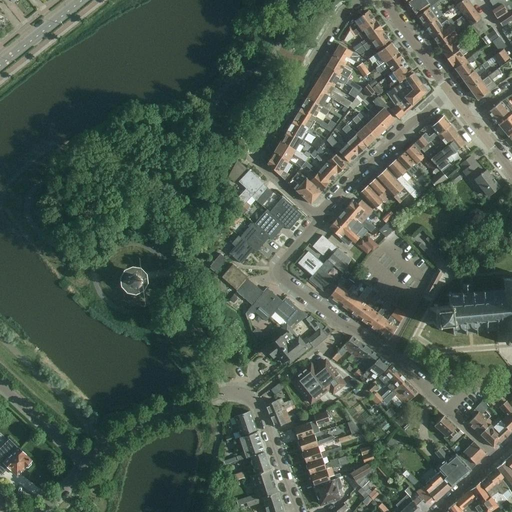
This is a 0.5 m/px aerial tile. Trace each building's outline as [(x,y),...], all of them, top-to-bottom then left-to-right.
[(20,0),(27,8),(31,5),(27,0),(20,0)] [(417,16),(434,4),(439,0),(427,0),(426,1),(425,0),(409,0),(407,2),(415,14),(417,16)] [(463,15),(473,8),(467,0),(462,0),(456,5),(463,15)] [(490,0),(489,1),(494,9),(502,4),(506,2),(504,0),(490,0)] [(434,4),(417,16),(417,17),(425,27),(436,19),(442,15),(434,4)] [(508,13),(502,4),(494,9),(492,11),(497,20),(508,13)] [(456,19),(462,15),(456,7),(451,12),(456,19)] [(463,15),(471,26),(481,19),(473,8),(463,15)] [(511,10),(508,13),(497,20),(501,26),(511,19),(511,10)] [(375,22),(375,21),(368,11),(354,21),(359,27),(352,32),(349,28),(341,41),(345,44),(362,31),(363,31),(375,22)] [(425,27),(432,38),(443,29),(444,30),(450,25),(446,20),(440,25),(436,19),(425,27)] [(481,19),(471,26),(478,36),(488,29),(481,19)] [(354,51),(355,51),(362,45),(382,31),(375,21),(375,22),(363,31),(368,38),(352,49),(354,51)] [(457,36),(450,25),(444,30),(443,29),(432,38),(440,48),(439,48),(451,40),(457,36)] [(382,31),(362,45),(355,51),(360,54),(366,50),(366,51),(373,45),(377,50),(389,41),(382,31)] [(464,46),(462,42),(457,46),(459,47),(457,48),(451,40),(439,48),(446,59),(464,46)] [(446,59),(454,69),(466,61),(462,56),(473,48),(469,42),(464,46),(446,59)] [(378,67),(385,62),(398,53),(391,43),(377,53),(369,59),(372,64),(374,62),(378,67)] [(339,45),(333,56),(345,64),(349,58),(356,63),(359,57),(339,45)] [(510,59),(503,50),(494,57),(500,66),(510,59)] [(387,66),(392,73),(405,63),(398,53),(385,62),(378,67),(376,69),(378,72),(387,66)] [(455,69),(462,79),(473,71),(467,63),(469,61),(470,63),(479,56),(477,53),(466,61),(454,69),(454,70),(455,69)] [(326,66),(348,80),(348,79),(346,79),(350,73),(343,68),(345,64),(333,56),(326,66)] [(473,71),(462,79),(470,89),(481,81),(477,76),(485,70),(490,66),(487,61),(481,65),(479,66),(473,71)] [(405,63),(392,73),(388,76),(392,82),(389,84),(392,88),(412,73),(405,63)] [(345,84),(348,80),(326,66),(320,77),(334,86),(337,81),(344,85),(345,84)] [(364,78),(367,75),(369,74),(364,68),(359,71),(364,78)] [(500,73),(497,69),(481,81),(470,89),(477,100),(496,86),(492,80),(500,73)] [(392,88),(386,93),(391,100),(391,99),(396,105),(390,111),(397,118),(397,117),(403,112),(399,108),(404,103),(405,103),(408,108),(420,97),(426,91),(420,83),(420,84),(412,73),(392,88)] [(334,86),(320,77),(313,87),(328,97),(327,97),(347,109),(350,103),(331,91),(334,86)] [(375,82),(370,85),(377,95),(383,91),(375,82)] [(368,85),(362,90),(368,97),(374,92),(368,85)] [(328,97),(313,87),(307,98),(328,112),(331,108),(327,105),(326,106),(323,104),(327,97),(328,97)] [(380,111),(374,117),(385,129),(395,120),(385,110),(387,107),(379,98),(378,97),(372,102),(380,111)] [(328,112),(307,98),(300,109),(315,118),(319,111),(326,115),(325,117),(336,124),(339,119),(328,112)] [(360,102),(356,98),(349,106),(352,109),(360,102)] [(498,125),(511,112),(511,106),(505,99),(501,102),(500,102),(487,112),(498,125)] [(315,118),(300,109),(294,120),(308,129),(313,121),(319,126),(329,132),(331,128),(315,118)] [(511,112),(498,125),(508,137),(511,133),(511,112)] [(359,115),(356,117),(376,138),(385,129),(374,117),(368,123),(359,114),(359,115)] [(438,135),(438,136),(450,125),(443,116),(431,127),(435,132),(429,137),(425,133),(421,136),(428,144),(430,142),(438,135)] [(355,135),(366,146),(376,138),(356,117),(353,120),(362,129),(355,135)] [(308,129),(294,120),(287,131),(301,140),(306,132),(315,138),(317,134),(308,129)] [(347,144),(357,155),(366,146),(355,135),(346,125),(342,130),(349,138),(351,136),(352,138),(346,144),(347,144)] [(430,159),(459,136),(450,125),(438,136),(444,142),(436,149),(430,142),(428,144),(421,136),(415,143),(430,159)] [(301,140),(287,131),(280,142),(295,151),(299,144),(302,146),(304,142),(303,141),(304,141),(301,140)] [(335,138),(340,142),(345,136),(340,132),(335,138)] [(330,135),(326,141),(332,147),(337,142),(330,135)] [(459,136),(430,159),(431,161),(437,167),(440,170),(448,164),(444,160),(465,144),(459,136)] [(316,148),(322,141),(318,137),(312,145),(316,148)] [(280,142),(273,153),(288,161),(292,154),(295,155),(294,156),(305,162),(307,158),(303,156),(295,151),(280,142)] [(349,163),(357,155),(347,144),(338,152),(349,163)] [(404,152),(419,169),(421,171),(424,168),(419,162),(424,157),(412,145),(404,152)] [(320,149),(316,153),(337,174),(346,166),(335,155),(331,159),(325,153),(324,154),(320,149)] [(337,174),(316,153),(314,151),(309,157),(312,160),(314,158),(318,162),(319,161),(324,165),(317,173),(329,183),(337,174)] [(411,176),(419,169),(404,152),(396,160),(406,171),(411,176)] [(288,161),(273,153),(266,164),(285,182),(291,176),(287,174),(287,175),(281,172),(288,161)] [(470,156),(460,164),(464,170),(463,171),(480,193),(483,191),(488,197),(499,188),(486,170),(483,172),(470,156)] [(396,179),(409,194),(410,194),(414,190),(401,176),(406,171),(396,160),(387,167),(397,178),(396,179)] [(234,183),(246,170),(237,161),(227,177),(234,183)] [(440,170),(437,167),(431,161),(428,163),(427,162),(425,164),(435,174),(440,170)] [(315,175),(309,182),(321,192),(329,183),(317,173),(311,167),(309,170),(315,175)] [(399,203),(402,200),(409,194),(396,179),(386,169),(376,178),(389,193),(399,203)] [(256,202),(258,199),(267,189),(262,185),(263,184),(249,171),(238,183),(245,189),(237,198),(244,205),(251,197),(256,202)] [(321,192),(309,182),(298,171),(287,184),(310,205),(321,192)] [(440,171),(429,180),(436,187),(446,178),(440,171)] [(457,173),(449,179),(453,184),(461,178),(457,173)] [(376,178),(368,186),(381,200),(382,202),(383,202),(387,199),(385,197),(389,193),(376,178)] [(374,209),(382,202),(381,200),(368,186),(359,193),(374,209)] [(267,189),(258,199),(263,203),(272,194),(267,189)] [(266,210),(284,226),(289,230),(302,215),(282,197),(275,206),(276,207),(271,214),(269,212),(266,210)] [(366,209),(367,207),(361,201),(357,204),(353,200),(345,209),(362,225),(370,232),(375,227),(365,219),(370,213),(366,209)] [(239,212),(242,215),(250,206),(247,203),(239,212)] [(345,209),(337,219),(348,229),(355,235),(363,226),(362,225),(345,209)] [(252,223),(252,224),(259,230),(268,238),(269,237),(272,240),(284,226),(266,210),(254,224),(252,223)] [(387,222),(395,215),(390,210),(381,218),(386,223),(387,222)] [(241,219),(235,213),(226,221),(231,227),(241,219)] [(359,238),(348,229),(337,219),(328,228),(346,244),(350,239),(354,243),(359,238)] [(379,231),(385,236),(392,227),(387,222),(379,231)] [(252,224),(240,237),(241,239),(244,242),(253,250),(253,249),(256,252),(268,238),(259,230),(252,224)] [(317,241),(327,250),(332,244),(322,236),(317,241)] [(235,247),(229,254),(241,264),(253,250),(244,242),(241,239),(235,247)] [(327,250),(317,241),(312,247),(323,256),(327,250)] [(350,260),(337,249),(328,260),(330,262),(342,273),(350,260)] [(319,268),(322,264),(308,252),(298,263),(312,276),(319,268)] [(215,271),(226,260),(220,254),(209,266),(215,271)] [(237,291),(247,280),(248,279),(232,265),(221,278),(237,291)] [(319,268),(312,276),(309,279),(323,292),(334,280),(319,268)] [(430,296),(442,274),(438,270),(425,293),(430,296)] [(126,277),(125,280),(126,284),(128,287),(132,288),(135,288),(139,287),(141,284),(142,280),(141,277),(139,274),(135,272),(132,272),(128,274),(126,277)] [(329,297),(339,304),(348,292),(341,287),(345,280),(341,277),(336,284),(338,285),(329,297)] [(511,278),(505,279),(503,277),(501,279),(503,281),(504,290),(495,291),(494,289),(493,289),(493,291),(484,292),(484,290),(482,290),(482,292),(473,292),(473,291),(471,291),(471,292),(470,284),(462,285),(463,293),(462,293),(462,291),(460,291),(460,293),(451,294),(451,292),(449,292),(449,294),(448,294),(448,295),(447,295),(447,296),(448,296),(449,303),(448,303),(448,306),(437,307),(436,305),(433,305),(434,308),(431,308),(432,311),(434,310),(436,322),(433,322),(433,325),(436,325),(436,327),(439,327),(439,324),(450,323),(450,325),(451,325),(452,332),(450,332),(451,333),(452,333),(452,334),(453,334),(453,335),(455,335),(455,334),(464,333),(464,335),(466,334),(466,333),(475,332),(475,334),(477,334),(476,332),(485,331),(485,333),(487,333),(487,331),(496,330),(496,332),(497,332),(497,341),(496,341),(496,342),(504,341),(505,343),(508,344),(510,343),(510,341),(511,340),(511,278)] [(236,292),(252,306),(263,293),(247,280),(237,291),(236,292)] [(339,304),(349,311),(358,299),(351,294),(355,288),(352,286),(348,292),(339,304)] [(349,311),(358,319),(367,307),(362,303),(372,290),(367,287),(358,299),(349,311)] [(252,306),(248,310),(251,313),(252,314),(254,312),(265,321),(274,311),(281,303),(266,289),(263,293),(252,306)] [(367,307),(358,319),(368,326),(377,314),(370,309),(375,302),(376,303),(380,297),(377,294),(372,300),(367,307)] [(285,299),(281,303),(274,311),(289,325),(292,322),(295,325),(306,317),(300,313),(301,313),(285,299)] [(368,326),(378,333),(387,321),(381,316),(385,311),(386,311),(391,305),(386,302),(377,314),(368,326)] [(387,321),(378,333),(388,340),(397,328),(390,323),(393,319),(399,323),(404,315),(396,309),(387,321)] [(311,345),(313,347),(325,337),(320,330),(308,340),(307,339),(302,343),(298,337),(295,340),(288,331),(279,338),(278,336),(271,342),(272,343),(267,347),(267,350),(271,355),(274,356),(276,355),(282,362),(288,357),(291,361),(311,345)] [(346,351),(351,354),(352,354),(361,344),(352,337),(352,336),(332,359),(336,362),(346,351)] [(357,361),(359,363),(371,350),(361,344),(352,354),(351,354),(347,359),(351,362),(354,357),(358,360),(357,361)] [(371,350),(359,363),(363,366),(368,369),(369,368),(380,357),(371,350)] [(368,369),(363,374),(359,378),(359,379),(366,384),(370,379),(369,378),(373,372),(377,376),(389,364),(380,357),(369,368),(368,369)] [(310,365),(292,380),(310,403),(329,389),(332,393),(344,384),(325,361),(314,369),(310,365)] [(383,373),(378,378),(382,383),(388,389),(380,397),(383,400),(392,392),(406,380),(391,365),(383,373)] [(353,374),(359,378),(363,374),(357,370),(353,374)] [(383,400),(382,400),(385,403),(394,395),(404,406),(409,400),(418,393),(406,380),(392,392),(383,400)] [(377,387),(373,383),(367,388),(371,393),(377,387)] [(279,386),(274,389),(278,395),(283,392),(279,386)] [(489,395),(488,396),(483,400),(489,407),(495,402),(490,395),(489,395)] [(502,396),(495,402),(496,403),(499,407),(507,416),(501,421),(510,432),(511,430),(511,408),(508,404),(509,404),(505,399),(502,396)] [(265,405),(269,415),(291,407),(288,401),(283,403),(281,399),(265,405)] [(475,409),(479,413),(480,411),(482,414),(485,411),(479,404),(475,409)] [(293,405),(291,407),(269,415),(275,428),(290,422),(286,412),(295,408),(293,405)] [(476,431),(485,422),(487,420),(479,413),(475,409),(471,413),(474,417),(467,424),(476,431)] [(225,438),(226,442),(239,438),(238,436),(256,430),(250,411),(234,417),(240,434),(233,436),(233,435),(225,438)] [(297,438),(298,440),(313,434),(319,432),(317,426),(329,421),(326,412),(313,416),(314,421),(293,428),(295,433),(295,434),(294,434),(296,438),(297,438)] [(452,443),(463,434),(443,416),(433,426),(452,443)] [(491,424),(490,424),(494,427),(492,429),(497,434),(496,435),(501,441),(510,432),(501,421),(498,417),(494,420),(491,424)] [(490,424),(491,424),(487,420),(485,422),(489,426),(480,435),(494,448),(501,441),(496,435),(497,434),(492,429),(494,427),(490,424)] [(347,423),(351,435),(360,432),(352,421),(347,423)] [(476,431),(480,435),(489,426),(485,422),(476,431)] [(241,456),(224,461),(223,461),(225,465),(237,460),(237,461),(246,458),(250,456),(263,452),(256,432),(239,438),(244,452),(240,453),(241,456)] [(302,452),(318,446),(328,442),(328,443),(338,440),(336,435),(316,443),(313,434),(298,440),(298,441),(297,442),(299,446),(300,446),(302,452)] [(434,439),(437,449),(442,447),(439,438),(434,439)] [(30,461),(17,448),(9,440),(0,448),(0,474),(1,475),(8,467),(16,475),(24,467),(27,468),(31,464),(30,461)] [(473,442),(458,457),(461,460),(461,459),(470,469),(485,454),(473,442)] [(447,445),(442,449),(449,457),(453,453),(447,445)] [(301,454),(303,458),(304,458),(306,463),(322,458),(332,454),(341,451),(339,447),(331,450),(320,454),(318,446),(302,452),(302,453),(301,454)] [(369,446),(359,449),(362,455),(371,452),(369,446)] [(439,472),(450,487),(470,470),(470,469),(461,459),(461,460),(458,457),(455,454),(449,460),(439,449),(434,453),(442,462),(435,468),(439,472)] [(233,475),(229,477),(231,482),(249,476),(256,474),(269,469),(263,452),(250,456),(253,465),(246,467),(248,471),(243,473),(243,472),(233,475)] [(324,466),(322,458),(306,463),(306,465),(305,466),(307,470),(308,470),(310,475),(326,469),(339,465),(337,458),(330,461),(330,462),(327,463),(326,465),(324,466)] [(511,469),(504,461),(496,468),(503,477),(502,478),(511,489),(511,490),(511,469)] [(358,486),(361,488),(367,495),(371,492),(368,489),(369,488),(366,485),(371,481),(369,478),(374,473),(366,465),(356,470),(349,474),(358,486)] [(338,478),(349,474),(356,470),(356,468),(329,477),(326,469),(310,475),(310,476),(309,477),(311,481),(312,481),(314,486),(320,484),(338,478)] [(511,490),(511,489),(502,478),(503,477),(496,468),(487,475),(499,490),(498,490),(501,495),(505,498),(511,493),(511,494),(511,490)] [(256,474),(249,476),(255,495),(245,498),(246,502),(257,499),(262,497),(277,492),(269,469),(256,474)] [(420,489),(416,492),(429,506),(435,500),(423,488),(422,486),(409,474),(405,471),(402,474),(406,478),(415,487),(416,486),(418,488),(418,487),(420,489)] [(450,487),(439,472),(428,481),(428,480),(424,483),(426,486),(423,488),(435,500),(442,495),(450,487)] [(487,475),(480,482),(497,506),(499,509),(500,511),(502,511),(504,511),(496,499),(501,495),(498,490),(499,490),(487,475)] [(340,487),(338,478),(320,484),(314,486),(313,487),(313,489),(314,488),(320,505),(339,498),(341,497),(343,496),(340,487)] [(480,482),(469,490),(475,498),(469,502),(474,508),(477,511),(488,511),(497,506),(480,482)] [(367,495),(361,488),(357,492),(364,499),(367,495)] [(412,501),(422,511),(429,506),(416,492),(415,492),(413,494),(409,490),(410,490),(408,488),(404,491),(408,495),(410,497),(409,498),(412,501)] [(469,490),(455,502),(462,511),(477,511),(474,508),(469,502),(475,498),(469,490)] [(283,511),(277,492),(262,497),(257,499),(246,502),(247,507),(263,502),(266,511),(283,511)] [(398,507),(394,511),(422,511),(412,501),(409,498),(410,497),(408,495),(407,496),(408,497),(398,507)] [(454,503),(448,508),(448,509),(449,510),(450,511),(462,511),(455,502),(454,503)] [(394,511),(393,511),(388,511),(381,503),(379,505),(378,504),(377,505),(382,511),(394,511)]
